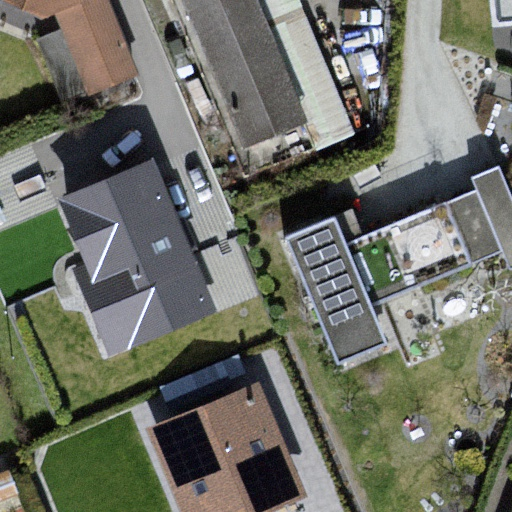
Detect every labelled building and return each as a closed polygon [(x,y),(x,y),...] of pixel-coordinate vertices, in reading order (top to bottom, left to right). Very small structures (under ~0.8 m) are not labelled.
[(103,0),(0,0),(0,30),(27,20),(71,118),(141,94),(103,0)] [(294,0),(184,0),(247,171),(351,132),(294,0)] [(511,0),(492,0),(495,23),(511,21),(511,0)] [(163,170),(65,205),(116,368),(217,328),(163,170)] [(351,221),(303,241),(351,378),(405,358),(388,309),(511,264),(511,265),(511,188),(505,173),(478,186),(481,203),(366,248),(351,221)] [(166,381),(179,411),(214,397),(214,395),(257,377),(245,348),(166,381)] [(270,389),(155,433),(183,511),(307,511),(314,509),(270,389)]
